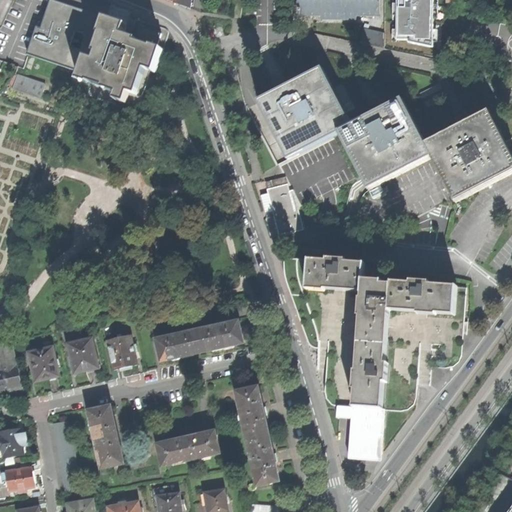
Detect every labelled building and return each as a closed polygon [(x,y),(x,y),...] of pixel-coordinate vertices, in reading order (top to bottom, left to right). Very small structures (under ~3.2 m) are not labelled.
[(126,28),(106,21),(111,6),(92,0),(59,0),(59,2),(51,0),(42,28),(37,27),(28,54),(37,57),(75,70),(73,76),(81,79),(93,83),(107,87),(122,93),(119,101),(118,104),(137,111),(141,99),(151,70),(157,71),(158,68),(163,51),(157,49),(162,34),(142,28),(137,43),(123,38),(126,28)] [(100,0),(92,0),(111,6),(106,21),(126,28),(123,38),(137,43),(142,28),(162,34),(157,49),(163,51),(169,34),(169,33),(169,31),(168,30),(166,28),(136,18),(135,20),(123,16),(125,13),(125,11),(124,10),(124,9),(123,8),(122,8),(102,1),(100,0)] [(192,0),(176,0),(176,4),(183,7),(192,10),(192,0)] [(299,0),(299,16),(322,16),(322,20),(357,20),(357,17),(381,17),(380,0),(299,0)] [(410,45),(441,54),(440,0),(398,0),(398,40),(410,40),(410,45)] [(236,1),(234,19),(241,19),(243,2),(236,1)] [(293,24),(293,31),(302,32),(301,24),(293,24)] [(363,36),(361,45),(386,50),(385,41),(363,36)] [(260,102),(290,160),(333,138),(341,133),(354,127),(324,69),(290,87),(260,102)] [(37,95),(41,83),(34,80),(18,75),(14,87),(37,95)] [(443,81),(419,92),(423,101),(447,90),(443,81)] [(41,97),(46,85),(41,83),(37,95),(41,97)] [(354,127),(341,133),(362,173),(364,178),(371,191),(382,185),(434,158),(428,145),(413,116),(405,101),(375,116),(365,121),(354,127)] [(464,127),(428,145),(434,158),(454,197),(458,203),(511,175),(511,151),(492,112),(472,122),(464,127)] [(263,131),(271,148),(277,145),(269,129),(263,131)] [(356,176),(362,173),(341,133),(333,138),(354,178),(356,176)] [(287,176),(267,182),(269,189),(289,183),(287,176)] [(291,191),(289,183),(269,189),(274,209),(281,236),(305,230),(295,190),(291,191)] [(298,271),(298,260),(286,259),(286,272),(288,282),(297,308),(310,343),(314,347),(320,349),(320,343),(318,334),(316,326),(303,289),(299,277),(298,271)] [(324,369),(329,370),(328,380),(328,391),(329,399),(334,404),(340,407),(356,408),(358,381),(361,343),(362,326),(363,317),(365,293),(340,291),(310,289),(311,260),(298,260),(298,271),(299,277),(303,289),(316,326),(318,334),(320,343),(320,349),(318,369),(324,369)] [(340,291),(365,293),(365,280),(366,264),(348,263),(329,262),(311,260),(310,289),(340,291)] [(394,282),(365,280),(365,293),(363,317),(362,326),(361,343),(389,345),(390,328),(392,311),(394,282)] [(394,282),(392,311),(431,314),(456,316),(459,287),(432,285),(412,284),(394,282)] [(389,345),(388,364),(420,366),(421,345),(428,346),(452,347),(464,348),(468,288),(459,287),(456,316),(431,314),(392,311),(390,328),(389,345)] [(220,327),(199,331),(202,342),(204,353),(213,351),(235,346),(245,344),(240,322),(220,327)] [(202,342),(199,331),(178,336),(159,340),(163,361),(173,359),(194,355),(204,353),(202,342)] [(109,341),(115,370),(126,367),(138,364),(137,359),(134,345),(132,335),(109,341)] [(69,344),(75,373),(87,371),(100,368),(93,339),(69,344)] [(0,392),(9,391),(23,387),(18,365),(12,341),(0,344),(0,392)] [(388,364),(389,345),(361,343),(358,381),(356,408),(385,410),(388,364)] [(428,346),(421,345),(420,366),(419,385),(425,386),(431,386),(433,368),(447,368),(456,367),(461,362),(463,356),(464,348),(452,347),(428,346)] [(30,353),(36,382),(48,379),(60,376),(54,347),(30,353)] [(420,366),(388,364),(385,410),(403,412),(409,410),(415,405),(418,399),(419,385),(420,366)] [(261,436),(271,434),(267,415),(265,406),(261,387),(239,392),(249,439),(261,436)] [(90,411),(103,468),(125,464),(119,438),(118,431),(112,406),(90,411)] [(381,458),(385,410),(356,408),(340,407),(339,415),(356,416),(353,457),(381,458)] [(56,424),(67,493),(82,490),(70,421),(56,424)] [(4,457),(5,459),(24,455),(22,441),(20,429),(0,433),(1,435),(4,457)] [(159,445),(164,466),(221,454),(216,432),(191,438),(184,439),(159,445)] [(261,436),(249,439),(259,486),(281,481),(277,462),(275,453),(271,434),(261,436)] [(9,481),(10,491),(18,490),(25,489),(36,487),(34,476),(33,468),(7,472),(9,481)] [(172,495),(170,485),(157,487),(158,497),(172,495)] [(207,503),(208,511),(220,511),(229,511),(225,490),(206,493),(206,494),(207,503)] [(172,495),(158,497),(160,507),(160,511),(183,511),(180,493),(172,495)] [(70,511),(95,511),(93,500),(69,504),(70,511)] [(109,507),(110,511),(141,511),(140,506),(139,502),(128,504),(121,505),(109,507)]
